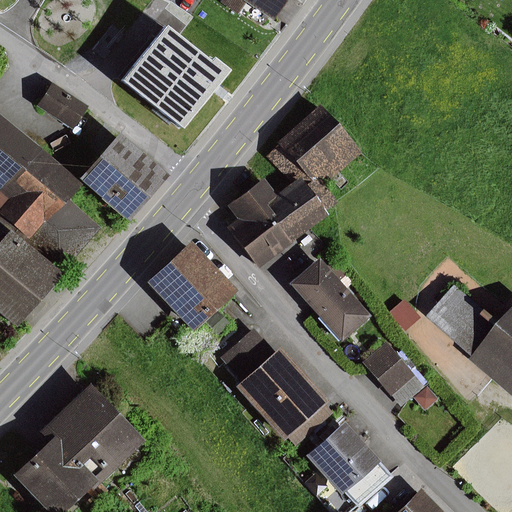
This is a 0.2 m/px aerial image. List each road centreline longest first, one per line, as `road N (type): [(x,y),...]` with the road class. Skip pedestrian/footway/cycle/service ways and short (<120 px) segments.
road 1 (residential): [(180,205),(474,511)]
road 2 (secondary): [(0,396),(180,205)]
road 3 (residential): [(204,176),(0,23)]
road 4 (secondary): [(204,176),(344,0)]
